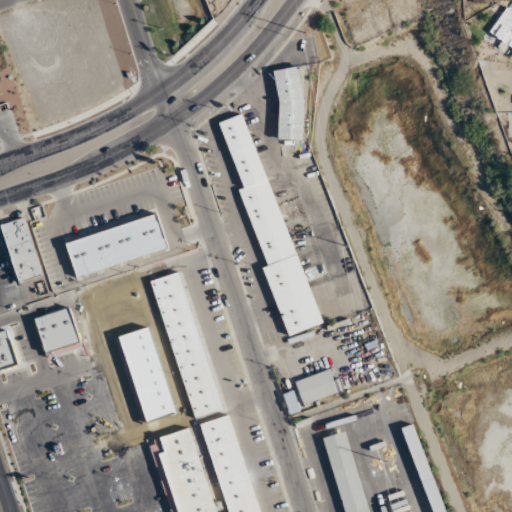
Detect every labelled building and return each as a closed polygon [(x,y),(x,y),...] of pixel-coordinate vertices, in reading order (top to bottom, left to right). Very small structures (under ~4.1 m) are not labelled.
[(511,49),(511,48),(511,10),(509,8),(489,29),(511,49)] [(302,139),(302,67),(276,67),(276,139),(302,139)] [(244,116),(221,124),(244,187),(238,189),(266,266),(265,266),(289,334),(318,323),(244,116)] [(168,251),(159,215),(65,240),(75,275),(168,251)] [(42,275),(25,216),(0,223),(0,230),(15,283),(42,275)] [(223,410),(181,270),(151,280),(192,419),(223,410)] [(295,381),(303,404),(342,391),(337,378),(334,380),(330,370),(295,381)] [(300,410),(293,391),(284,394),(290,413),(300,410)] [(259,511),(231,413),(200,422),(218,485),(207,488),(190,428),(148,440),(169,511),(259,511)] [(322,437),(344,511),(369,511),(346,430),(322,437)]
